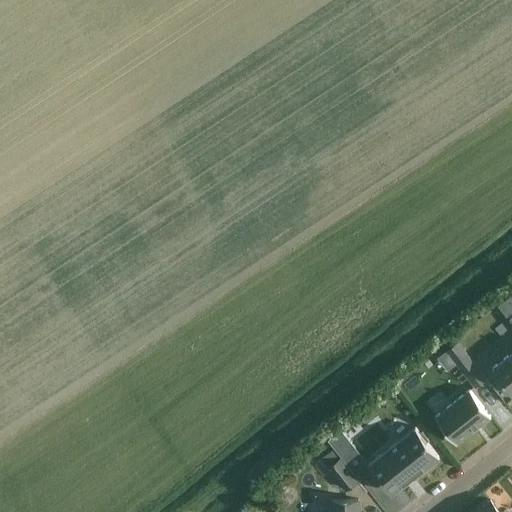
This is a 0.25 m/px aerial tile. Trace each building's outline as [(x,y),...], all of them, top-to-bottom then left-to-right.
[(511,292),(497,304),(506,315),(511,310),(511,292)] [(511,322),(511,350),(492,366),(511,391),(511,315),(509,318),(511,322)] [(466,354),(456,363),(474,386),(485,378),(466,354)] [(469,388),(434,416),(445,429),(456,443),(490,415),(469,388)] [(415,426),(368,463),(390,492),(411,475),(413,476),(438,456),(426,440),(427,438),(422,431),(420,432),(415,426)] [(340,428),(327,439),(342,457),(355,446),(340,428)] [(328,466),(346,488),(358,479),(340,456),(328,466)] [(358,511),(358,499),(331,499),(331,511),(358,511)] [(499,511),(490,499),(473,511),(499,511)]
